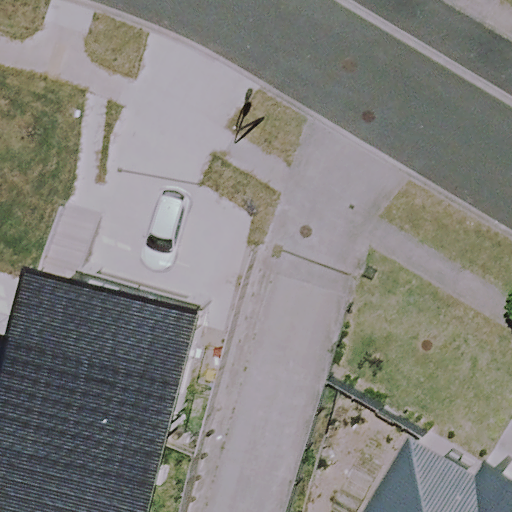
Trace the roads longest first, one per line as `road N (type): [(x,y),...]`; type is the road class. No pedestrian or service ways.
road 1 (residential): [(375,81),(236,511)]
road 2 (residential): [(375,81),(232,0)]
road 3 (residential): [(511,164),(375,81)]
